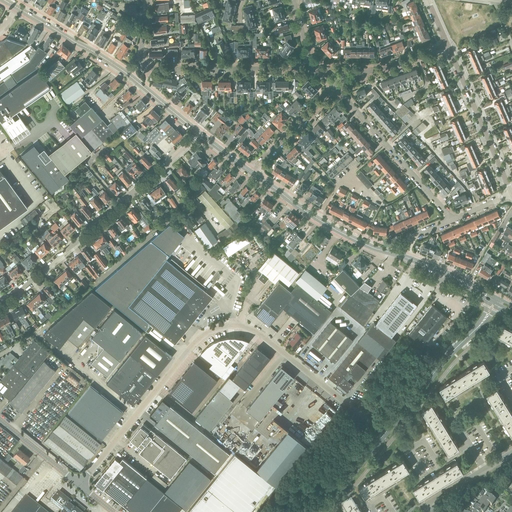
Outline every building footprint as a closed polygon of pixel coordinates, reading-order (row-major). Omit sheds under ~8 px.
[(55,0),(47,0),(47,1),(49,3),(46,8),(47,8),(45,11),(51,15),(57,5),(54,3),(55,0)] [(61,0),(58,6),(64,9),(67,3),(62,0),(61,0)] [(228,0),(226,10),(234,12),(235,9),(236,9),(237,5),(236,5),(237,2),(235,2),(235,0),(233,0),(230,0),(231,1),(228,0)] [(349,2),(348,6),(349,6),(347,14),(349,14),(351,12),(352,4),(358,4),(358,5),(358,0),(352,0),(352,2),(349,2)] [(370,6),(369,11),(368,11),(367,14),(372,15),(373,5),(370,5),(371,2),(370,1),(370,0),(364,0),(364,5),(370,6)] [(376,0),(376,5),(373,5),(372,15),(375,15),(376,8),(382,9),(382,5),(383,0),(376,0)] [(383,0),(382,5),(382,9),(388,10),(387,12),(390,13),(390,12),(394,13),(392,8),(392,6),(389,5),(389,0),(383,0)] [(405,0),(401,2),(403,7),(404,9),(405,11),(406,10),(416,6),(414,0),(410,2),(410,1),(409,0),(405,0)] [(169,3),(157,4),(157,11),(169,10),(169,3)] [(135,12),(136,5),(125,4),(124,11),(135,12)] [(245,16),(246,19),(255,16),(252,7),(249,8),(249,6),(245,7),(245,9),(244,10),(244,12),(243,12),(245,16)] [(272,15),(275,14),(284,12),(283,9),(282,9),(281,6),(270,9),(272,15)] [(416,6),(406,10),(406,12),(407,14),(408,16),(418,11),(416,6)] [(77,16),(79,17),(84,9),(82,7),(81,9),(78,8),(74,14),(77,16)] [(196,14),(200,23),(215,16),(211,7),(196,14)] [(311,16),(322,13),(321,13),(319,8),(310,10),(311,16)] [(78,18),(82,21),(88,11),(84,9),(79,17),(78,18)] [(62,21),(66,13),(65,13),(66,12),(63,10),(62,11),(60,10),(56,18),(62,21)] [(101,10),(97,17),(102,20),(106,13),(101,10)] [(234,14),(234,12),(226,10),(223,19),(226,19),(226,21),(230,22),(230,21),(232,21),(233,19),(234,19),(235,15),(234,14)] [(418,11),(408,16),(409,17),(409,18),(412,17),(413,20),(420,16),(418,11)] [(275,14),(276,18),(274,19),(274,21),(270,22),(271,25),(276,23),(276,21),(285,18),(284,15),(285,15),(284,12),(275,14)] [(72,13),(66,23),(67,24),(67,25),(68,25),(69,25),(70,26),(72,22),(73,23),(76,17),(77,16),(74,14),(72,13)] [(113,13),(111,16),(117,20),(117,19),(119,20),(121,22),(123,19),(113,13)] [(324,19),(322,13),(311,16),(313,22),(324,19)] [(251,29),(255,28),(255,26),(257,25),(255,16),(246,19),(247,21),(246,21),(247,26),(248,26),(249,28),(251,27),(251,29)] [(413,20),(410,21),(412,25),(412,26),(423,22),(420,16),(413,20)] [(84,20),(78,30),(78,31),(79,32),(80,33),(81,32),(82,33),(84,29),(85,30),(88,26),(89,24),(84,20)] [(423,22),(412,26),(413,27),(413,28),(414,31),(415,31),(425,27),(423,22)] [(92,23),(87,32),(89,34),(87,37),(88,37),(88,38),(90,39),(91,39),(92,40),(100,28),(92,23)] [(278,27),(279,29),(277,29),(278,33),(279,36),(279,35),(282,35),(282,32),(289,30),(287,24),(278,27)] [(155,33),(163,32),(163,34),(167,33),(166,25),(162,25),(162,27),(154,28),(155,29),(154,30),(154,31),(155,31),(155,33)] [(28,34),(26,33),(27,30),(19,26),(14,33),(18,36),(19,34),(23,37),(23,38),(25,39),(28,34)] [(219,26),(211,29),(213,33),(215,38),(217,37),(223,34),(221,30),(220,29),(219,26)] [(324,32),(327,31),(327,28),(323,29),(322,26),(314,28),(316,34),(324,32)] [(130,30),(129,29),(126,27),(120,38),(123,40),(130,30)] [(415,32),(414,32),(416,35),(417,36),(419,35),(427,32),(425,27),(415,31),(415,32)] [(34,28),(28,40),(27,41),(29,42),(28,43),(31,45),(30,43),(33,37),(36,39),(40,31),(34,28)] [(102,36),(97,43),(100,44),(100,45),(101,47),(102,46),(103,46),(110,35),(102,30),(99,35),(102,36)] [(327,31),(324,32),(316,34),(318,40),(326,38),(325,34),(328,34),(327,31)] [(427,32),(419,35),(422,41),(429,38),(427,32)] [(194,44),(189,44),(189,56),(190,56),(191,57),(193,57),(194,56),(195,56),(195,49),(195,46),(198,47),(198,41),(197,34),(194,34),(194,41),(194,44)] [(401,38),(396,40),(399,49),(405,47),(403,43),(406,42),(402,34),(399,35),(401,38)] [(283,46),(291,52),(293,49),(292,48),(294,46),(289,43),(290,41),(292,40),(291,38),(292,38),(291,35),(285,36),(286,40),(284,43),(285,43),(283,46)] [(25,54),(23,50),(0,66),(0,79),(11,72),(16,81),(36,67),(35,65),(46,53),(52,57),(54,54),(52,52),(54,49),(49,46),(53,39),(49,36),(42,48),(38,46),(35,51),(33,48),(25,54)] [(215,38),(217,44),(218,44),(222,54),(227,52),(223,42),(220,43),(217,37),(215,38)] [(6,38),(0,42),(0,62),(25,44),(6,38)] [(113,41),(107,49),(108,50),(109,51),(110,52),(111,52),(112,52),(116,46),(116,45),(119,41),(115,38),(113,42),(113,41)] [(253,45),(253,39),(251,39),(251,40),(250,40),(250,44),(244,44),(244,56),(247,56),(247,55),(250,55),(250,46),(253,46),(253,45)] [(350,56),(350,46),(344,46),(344,40),(341,40),(341,47),(344,47),(344,49),(344,56),(350,56)] [(399,49),(396,40),(390,42),(393,51),(399,49)] [(244,56),(244,44),(244,43),(237,43),(237,41),(235,41),(235,46),(237,47),(237,55),(240,55),(240,56),(244,56)] [(330,44),(328,42),(322,47),(326,52),(334,44),(332,42),(330,44)] [(393,51),(390,42),(384,44),(388,53),(388,54),(389,54),(393,53),(393,52),(393,51)] [(126,51),(129,47),(124,43),(116,55),(122,58),(124,55),(126,57),(128,54),(128,53),(128,52),(126,51)] [(469,57),(476,54),(475,50),(477,49),(476,47),(477,47),(478,49),(481,48),(478,43),(471,46),(473,48),(466,51),(469,57)] [(334,44),(326,52),(325,52),(327,54),(328,53),(330,56),(332,55),(338,55),(338,48),(336,48),(335,47),(336,46),(334,44)] [(380,46),(379,48),(379,49),(382,56),(388,53),(384,44),(380,46)] [(31,45),(29,46),(23,50),(25,54),(33,48),(31,45)] [(63,56),(67,49),(62,45),(57,52),(63,56)] [(291,52),(283,46),(280,51),(278,50),(277,52),(277,56),(280,56),(280,54),(281,52),(287,56),(288,54),(289,54),(291,52)] [(72,52),(67,49),(63,56),(67,59),(70,55),(72,52)] [(163,52),(162,52),(162,49),(158,49),(158,50),(153,50),(153,52),(150,52),(150,57),(158,57),(163,57),(163,52)] [(476,54),(469,57),(471,62),(479,59),(476,54)] [(58,59),(44,72),(49,80),(65,66),(58,59)] [(481,64),(479,59),(471,62),(474,67),(481,64)] [(73,62),(73,61),(65,68),(69,73),(71,71),(74,75),(83,68),(78,62),(75,64),(74,64),(74,65),(72,63),(73,62)] [(511,61),(503,65),(505,69),(511,66),(511,61)] [(434,72),(441,69),(439,63),(432,66),(434,72)] [(483,70),(481,64),(474,67),(476,73),(483,70)] [(12,115),(31,100),(51,86),(38,69),(0,96),(0,119),(12,136),(27,125),(20,116),(15,119),(12,115)] [(416,69),(411,71),(414,79),(417,77),(419,81),(421,81),(420,76),(419,76),(416,69)] [(444,74),(441,69),(434,72),(436,77),(444,74)] [(85,78),(84,80),(90,86),(92,84),(93,84),(95,81),(94,80),(97,77),(98,76),(92,70),(85,78)] [(411,71),(405,73),(408,81),(412,79),(413,84),(415,83),(414,79),(411,71)] [(408,81),(405,73),(400,76),(402,83),(406,81),(408,86),(410,85),(408,81)] [(4,82),(0,84),(0,93),(8,88),(9,89),(16,84),(10,74),(3,79),(4,82)] [(444,74),(436,77),(439,82),(446,79),(444,74)] [(491,77),(490,74),(481,78),(483,83),(490,80),(489,78),(491,77)] [(78,80),(60,93),(68,104),(84,92),(81,88),(77,82),(80,80),(81,81),(82,81),(83,79),(80,76),(79,76),(77,79),(78,80)] [(400,76),(394,78),(397,85),(400,84),(402,88),(403,87),(404,87),(402,83),(400,76)] [(163,78),(155,77),(153,84),(161,86),(161,85),(172,88),(177,89),(178,88),(178,87),(187,82),(184,77),(180,80),(180,81),(179,81),(163,77),(163,78)] [(114,89),(120,82),(116,78),(112,82),(109,84),(114,89)] [(397,89),(398,89),(397,85),(394,78),(388,80),(391,87),(394,86),(396,90),(397,89)] [(446,79),(439,82),(441,88),(448,85),(446,79)] [(289,83),(289,80),(282,80),(282,89),(289,89),(289,92),(292,92),(292,93),(294,92),(295,91),(295,88),(295,83),(289,83)] [(306,92),(314,84),(311,81),(310,82),(308,80),(301,87),(306,92)] [(391,87),(388,80),(381,82),(384,89),(389,88),(390,92),(392,91),(391,87)] [(490,80),(483,83),(485,88),(492,85),(495,84),(494,82),(491,83),(490,80)] [(202,89),(204,89),(204,95),(201,91),(199,93),(202,96),(201,97),(205,100),(206,103),(207,103),(207,95),(207,81),(202,81),(202,89)] [(225,81),(225,89),(228,89),(228,91),(228,92),(228,99),(230,99),(230,102),(234,102),(234,92),(231,92),(231,86),(231,81),(225,81)] [(236,90),(236,92),(234,92),(234,102),(237,102),(237,94),(239,94),(240,93),(240,90),(244,90),(244,81),(237,81),(237,90),(236,90)] [(256,91),(253,91),(253,96),(256,96),(256,93),(263,93),(263,90),(263,81),(256,81),(257,90),(256,90),(256,91)] [(100,88),(103,91),(109,85),(106,82),(100,88)] [(317,87),(314,84),(306,92),(311,97),(318,90),(316,88),(317,87)] [(495,84),(492,85),(485,88),(487,93),(494,90),(493,87),(495,86),(495,84)] [(364,96),(367,95),(364,88),(357,91),(359,97),(361,100),(364,97),(364,96)] [(128,90),(125,94),(124,93),(122,96),(127,100),(133,94),(128,90)] [(297,90),(295,93),(298,96),(301,99),(303,96),(297,90)] [(494,90),(487,93),(489,98),(499,94),(498,91),(495,92),(494,90)] [(177,103),(183,96),(180,94),(181,92),(179,91),(178,92),(177,92),(175,95),(172,99),(177,103)] [(444,100),(451,97),(449,92),(444,93),(442,95),(444,100)] [(191,100),(189,102),(188,102),(186,104),(187,105),(183,109),(188,113),(194,106),(192,104),(198,97),(194,93),(189,98),(191,100)] [(371,111),(377,106),(375,103),(376,102),(375,100),(380,95),(377,93),(375,95),(372,98),(374,100),(367,106),(369,108),(368,109),(368,110),(370,111),(371,111)] [(444,100),(445,103),(443,104),(444,106),(453,102),(451,97),(444,100)] [(506,104),(503,98),(494,102),(496,108),(503,105),(506,104)] [(296,99),(292,104),(298,110),(302,105),(296,99)] [(24,153),(21,155),(52,193),(60,187),(69,179),(64,173),(92,151),(113,132),(107,125),(102,119),(91,106),(85,100),(75,109),(81,115),(70,124),(69,125),(75,132),(49,154),(50,156),(45,159),(34,145),(29,149),(24,153)] [(140,111),(146,104),(141,100),(136,106),(140,111)] [(455,107),(453,102),(444,106),(445,108),(447,107),(448,110),(455,107)] [(282,103),(280,105),(284,110),(289,115),(290,114),(289,112),(290,111),(291,112),(293,115),(298,110),(292,104),(290,106),(288,104),(285,106),(282,103)] [(407,112),(409,110),(403,104),(395,111),(401,117),(403,116),(405,114),(407,112)] [(331,110),(336,115),(342,122),(346,118),(344,115),(341,117),(339,115),(342,113),(335,106),(331,110)] [(377,106),(371,111),(376,116),(381,111),(377,106)] [(147,122),(156,112),(153,109),(147,115),(148,116),(144,119),(147,122)] [(195,117),(194,118),(199,122),(200,121),(202,123),(208,115),(202,110),(200,109),(197,113),(197,114),(195,117)] [(508,109),(498,113),(501,118),(508,115),(507,112),(509,111),(508,109)] [(331,110),(326,114),(332,119),(336,115),(331,110)] [(130,122),(132,120),(129,116),(127,118),(121,111),(111,120),(119,130),(127,123),(127,124),(130,122)] [(277,116),(284,122),(288,118),(282,111),(277,116)] [(381,111),(376,116),(377,117),(376,118),(376,119),(378,121),(379,121),(380,120),(385,115),(381,111)] [(156,112),(147,122),(150,125),(153,121),(154,122),(160,116),(156,112)] [(218,112),(213,118),(216,121),(218,119),(220,121),(223,123),(216,131),(221,136),(225,130),(226,131),(231,124),(226,121),(229,117),(226,115),(225,114),(223,117),(218,112)] [(275,113),(271,118),(268,116),(265,113),(263,115),(270,122),(272,120),(272,121),(273,120),(279,127),(284,122),(277,116),(275,113)] [(385,115),(380,120),(384,125),(391,119),(389,120),(387,118),(389,116),(388,113),(385,115)] [(326,114),(325,116),(324,115),(323,115),(322,117),(322,118),(322,119),(327,124),(329,122),(332,124),(333,123),(331,120),(332,119),(326,114)] [(508,115),(501,118),(503,123),(511,119),(511,117),(511,116),(509,117),(508,115)] [(165,119),(157,127),(156,126),(150,132),(149,130),(145,134),(148,137),(153,141),(157,144),(174,129),(171,126),(172,126),(165,119)] [(395,123),(391,119),(384,125),(388,130),(396,123),(395,123)] [(130,122),(127,124),(120,130),(128,139),(137,131),(130,122)] [(233,129),(241,136),(247,129),(239,122),(233,129)] [(352,124),(350,122),(345,127),(343,125),(340,128),(342,130),(343,129),(347,134),(349,132),(355,127),(354,126),(355,126),(355,125),(354,124),(353,123),(352,124)] [(324,130),(322,128),(323,128),(318,123),(312,129),(319,136),(323,132),(322,131),(324,130)] [(398,125),(396,123),(388,130),(392,134),(395,132),(396,135),(401,130),(397,125),(398,125)] [(460,123),(452,127),(454,130),(451,131),(452,133),(462,129),(460,123)] [(264,124),(262,126),(265,130),(270,135),(271,135),(275,131),(270,125),(267,128),(264,124)] [(511,131),(511,125),(510,126),(503,129),(505,135),(511,131)] [(359,131),(355,127),(349,132),(353,136),(359,131)] [(174,129),(157,144),(160,148),(162,150),(165,148),(167,150),(183,136),(176,129),(175,130),(174,129)] [(462,129),(452,133),(453,135),(455,134),(457,137),(464,134),(462,129)] [(261,134),(266,139),(270,135),(265,130),(261,134)] [(329,136),(332,141),(334,139),(331,134),(328,130),(325,132),(328,136),(329,136)] [(363,136),(359,131),(353,136),(357,141),(363,136)] [(153,141),(148,137),(148,138),(140,132),(137,135),(145,142),(146,140),(151,144),(153,141)] [(308,132),(304,137),(311,143),(315,139),(308,132)] [(406,134),(404,132),(402,133),(404,136),(398,141),(402,145),(408,140),(406,138),(408,136),(406,134)] [(261,134),(257,138),(262,144),(262,143),(263,143),(265,142),(265,141),(266,139),(261,134)] [(464,134),(457,137),(458,139),(453,141),(454,144),(456,143),(466,139),(464,134)] [(363,136),(357,141),(355,143),(356,145),(359,142),(361,145),(367,140),(363,136)] [(311,143),(304,137),(299,141),(303,145),(301,147),(305,151),(308,155),(311,153),(307,149),(309,147),(308,146),(311,143)] [(250,142),(247,145),(243,151),(245,153),(244,153),(247,155),(248,155),(252,149),(250,147),(252,144),(256,148),(259,144),(253,138),(250,142)] [(408,141),(408,140),(402,145),(407,150),(412,145),(413,144),(409,139),(408,141)] [(371,145),(367,140),(361,145),(365,150),(371,145)] [(241,151),(241,150),(243,151),(247,145),(243,142),(238,148),(239,148),(238,149),(241,151)] [(473,149),(471,143),(461,148),(462,150),(465,149),(466,152),(473,149)] [(413,144),(412,145),(407,150),(411,155),(417,150),(414,147),(415,146),(413,144)] [(148,149),(146,151),(148,154),(150,152),(151,151),(152,152),(153,152),(153,153),(152,154),(154,157),(155,156),(158,158),(162,155),(157,149),(156,148),(153,145),(149,150),(148,149)] [(365,150),(363,152),(369,158),(374,154),(372,152),(375,149),(371,145),(365,150)] [(300,156),(298,154),(300,151),(295,146),(291,150),(298,158),(300,156)] [(449,150),(443,152),(444,156),(454,151),(453,151),(456,149),(455,147),(449,150)] [(202,158),(200,156),(203,153),(199,149),(193,156),(197,160),(201,164),(203,166),(207,162),(202,158)] [(473,149),(466,152),(467,155),(465,156),(466,158),(475,154),(473,149)] [(126,150),(123,153),(129,159),(131,156),(126,150)] [(291,150),(289,152),(288,152),(286,153),(286,154),(286,155),(288,157),(286,159),(290,163),(297,167),(298,168),(299,166),(295,163),(299,159),(298,158),(291,150)] [(421,154),(417,150),(411,155),(415,159),(421,154)] [(106,157),(109,162),(114,158),(108,151),(103,156),(105,158),(106,157)] [(305,151),(302,154),(308,161),(310,162),(312,164),(315,162),(314,161),(311,158),(305,151)] [(350,162),(354,159),(348,152),(344,155),(350,162)] [(377,163),(383,158),(378,153),(373,158),(377,163)] [(421,154),(415,159),(417,161),(415,162),(418,165),(419,164),(425,159),(421,154)] [(470,162),(477,159),(475,154),(466,158),(467,160),(466,160),(467,163),(470,162)] [(350,162),(344,155),(340,158),(347,165),(350,162)] [(147,167),(151,163),(146,157),(145,158),(143,156),(139,159),(141,162),(142,161),(147,167)] [(197,160),(193,156),(188,160),(195,166),(197,169),(201,165),(203,166),(205,169),(206,168),(203,166),(201,164),(197,160)] [(337,161),(343,168),(347,165),(340,158),(337,161)] [(383,158),(377,163),(381,168),(387,163),(383,158)] [(209,164),(207,162),(203,166),(206,168),(207,167),(210,170),(212,168),(217,162),(213,159),(209,164)] [(479,164),(477,159),(470,162),(472,167),(479,164)] [(333,164),(340,171),(343,168),(337,161),(333,164)] [(130,164),(139,174),(143,171),(135,162),(133,162),(130,164)] [(282,179),(286,172),(284,171),(288,164),(286,162),(281,169),(277,175),(279,177),(279,178),(281,179),(282,178),(282,179)] [(381,168),(379,170),(376,173),(378,175),(382,172),(382,171),(383,170),(385,172),(391,167),(387,163),(381,168)] [(139,174),(130,164),(131,166),(127,169),(130,172),(129,172),(135,178),(139,174)] [(330,168),(336,175),(340,171),(333,164),(330,168)] [(429,174),(434,169),(430,164),(424,170),(429,174)] [(434,169),(429,174),(433,179),(438,174),(437,172),(440,169),(440,168),(442,166),(441,164),(434,169)] [(185,179),(190,174),(183,165),(177,170),(185,179)] [(115,176),(106,166),(104,168),(112,178),(115,176)] [(221,166),(216,172),(214,170),(208,176),(210,177),(211,176),(215,180),(225,170),(221,166)] [(277,175),(281,169),(276,166),(272,172),(277,175)] [(385,172),(388,175),(385,177),(382,180),(384,182),(387,179),(390,177),(389,177),(395,172),(391,167),(385,172)] [(332,178),(336,175),(330,168),(326,171),(332,178)] [(477,172),(474,173),(477,178),(480,177),(487,174),(484,168),(477,172)] [(0,227),(28,208),(0,169),(0,227)] [(131,181),(123,172),(123,171),(122,170),(117,175),(118,176),(127,185),(131,181)] [(300,180),(305,172),(303,171),(302,170),(297,178),(300,180)] [(308,170),(303,177),(307,180),(312,172),(309,170),(308,170)] [(291,176),(286,172),(282,179),(287,182),(291,176)] [(389,177),(390,177),(393,181),(399,176),(395,172),(389,177)] [(217,182),(217,183),(212,188),(209,191),(217,200),(222,195),(217,190),(225,181),(227,183),(232,178),(233,176),(229,173),(224,178),(222,180),(220,178),(217,182)] [(443,179),(438,174),(433,179),(434,181),(433,182),(435,184),(436,184),(437,183),(437,184),(443,179)] [(487,174),(480,177),(482,182),(489,179),(487,174)] [(296,179),(291,176),(287,182),(292,185),(296,179)] [(393,181),(394,181),(390,185),(392,187),(390,189),(392,191),(397,186),(403,181),(399,176),(393,181)] [(180,188),(175,182),(173,179),(172,180),(170,177),(165,180),(170,186),(170,187),(175,192),(180,188)] [(443,179),(437,184),(441,188),(447,183),(445,181),(446,180),(444,178),(443,179)] [(489,179),(482,182),(484,187),(491,184),(489,179)] [(228,187),(225,190),(229,194),(230,193),(232,191),(233,192),(241,184),(237,180),(232,186),(230,185),(228,187)] [(111,183),(108,185),(111,190),(112,189),(116,193),(122,189),(115,181),(112,184),(111,183)] [(403,181),(397,186),(400,188),(402,190),(407,185),(403,181)] [(200,182),(196,186),(201,192),(206,187),(202,184),(200,182)] [(300,184),(301,185),(297,189),(303,194),(306,190),(305,189),(308,186),(302,182),(300,184)] [(447,183),(441,188),(445,193),(451,188),(447,183)] [(491,184),(484,187),(487,192),(494,189),(491,184)] [(64,192),(66,194),(72,189),(76,193),(78,191),(73,185),(64,192)] [(97,195),(92,189),(93,190),(92,190),(88,185),(86,187),(94,197),(90,200),(98,209),(102,205),(97,199),(99,198),(96,195),(97,195)] [(166,193),(164,192),(160,185),(157,187),(157,186),(154,188),(161,197),(166,193)] [(250,190),(246,186),(238,195),(243,199),(242,199),(242,200),(243,201),(247,198),(245,196),(250,190)] [(314,201),(321,190),(322,189),(320,187),(319,188),(318,188),(315,193),(313,191),(314,189),(311,187),(307,193),(310,195),(309,197),(314,201)] [(341,187),(338,194),(344,197),(347,190),(341,187)] [(161,197),(154,188),(151,191),(149,193),(155,201),(161,197)] [(110,198),(102,189),(100,191),(102,193),(100,195),(106,202),(110,198)] [(206,190),(199,196),(227,228),(234,222),(227,214),(225,211),(221,207),(206,190)] [(321,190),(314,201),(319,204),(321,202),(323,204),(327,198),(324,196),(323,198),(321,196),(324,192),(321,190)] [(79,193),(87,202),(90,200),(82,191),(79,193)] [(242,203),(241,204),(244,206),(249,200),(250,199),(253,202),(255,201),(260,196),(256,192),(251,197),(249,195),(247,198),(243,201),(242,203)] [(80,205),(81,206),(79,209),(82,212),(82,211),(87,217),(92,213),(85,205),(87,202),(79,193),(81,195),(78,198),(82,203),(80,205)] [(459,196),(462,203),(468,201),(465,193),(459,196)] [(462,203),(459,196),(453,199),(456,206),(462,203)] [(163,218),(160,213),(154,204),(151,206),(145,198),(140,202),(145,208),(147,211),(151,207),(155,213),(154,214),(159,221),(164,218),(163,218)] [(263,211),(269,201),(264,198),(260,204),(262,206),(260,209),(263,211)] [(228,201),(223,206),(222,207),(231,215),(237,208),(241,204),(242,203),(243,201),(242,200),(240,202),(238,200),(234,203),(230,199),(228,201)] [(174,201),(170,203),(178,215),(182,212),(179,208),(177,205),(174,201)] [(269,201),(263,211),(266,212),(268,209),(270,211),(274,204),(269,201)] [(335,214),(338,207),(329,202),(327,206),(331,207),(329,211),(335,214)] [(342,206),(339,205),(338,207),(335,214),(341,217),(344,210),(345,208),(342,206)] [(344,210),(341,217),(346,220),(350,213),(351,211),(353,207),(350,206),(348,209),(347,211),(344,210)] [(422,207),(423,211),(421,212),(425,219),(430,217),(425,206),(422,207)] [(355,208),(354,207),(353,207),(351,211),(350,213),(346,220),(352,223),(356,216),(352,214),(353,212),(354,212),(356,208),(355,208)] [(142,220),(147,226),(143,228),(147,233),(152,229),(150,225),(140,212),(138,214),(136,212),(133,208),(128,212),(133,218),(132,219),(134,222),(138,219),(139,221),(142,220)] [(160,213),(163,218),(164,217),(165,218),(169,215),(168,214),(170,213),(167,208),(160,213)] [(237,208),(231,215),(238,222),(244,215),(237,208)] [(410,209),(409,208),(406,209),(407,211),(410,217),(413,224),(419,222),(416,215),(413,216),(411,213),(412,213),(410,209)] [(500,209),(497,210),(492,212),(495,219),(496,222),(497,225),(499,222),(498,221),(497,218),(500,216),(499,214),(503,213),(501,209),(501,208),(500,209)] [(35,209),(27,215),(31,221),(39,215),(35,209)] [(83,221),(78,215),(79,213),(77,210),(70,215),(73,219),(78,225),(83,221)] [(204,219),(197,210),(193,213),(200,222),(202,221),(203,220),(202,220),(204,219)] [(398,219),(399,222),(402,229),(407,227),(404,220),(401,213),(399,214),(397,210),(394,211),(396,216),(397,220),(398,219)] [(410,217),(407,211),(404,212),(403,210),(401,211),(401,213),(404,220),(407,227),(413,224),(410,217)] [(359,217),(356,216),(352,223),(358,226),(361,219),(364,213),(362,211),(359,217)] [(288,215),(287,214),(281,220),(283,222),(286,224),(287,223),(289,221),(294,215),(291,212),(288,215)] [(425,219),(421,212),(418,214),(416,215),(419,222),(425,219)] [(495,219),(492,212),(486,215),(489,221),(495,219)] [(369,228),(371,224),(367,222),(365,221),(368,215),(364,213),(361,219),(358,226),(364,229),(366,226),(369,228)] [(63,217),(65,220),(62,222),(63,223),(70,232),(74,228),(69,222),(69,223),(66,220),(68,218),(65,214),(63,217)] [(299,220),(294,215),(289,221),(287,223),(293,227),(299,220)] [(489,221),(486,215),(480,217),(483,224),(489,221)] [(20,220),(24,226),(30,221),(26,216),(20,220)] [(117,221),(116,221),(119,225),(118,226),(121,231),(121,230),(126,227),(128,230),(130,228),(128,225),(124,219),(123,220),(121,217),(119,219),(118,219),(117,220),(117,221)] [(480,217),(475,219),(478,226),(483,224),(480,217)] [(475,219),(469,222),(472,229),(478,226),(475,219)] [(272,227),(266,221),(256,230),(264,240),(279,225),(276,222),(272,227)] [(399,222),(389,226),(391,230),(395,229),(396,232),(402,229),(399,222)] [(472,229),(469,222),(464,224),(467,231),(472,229)] [(59,227),(61,229),(66,236),(67,234),(68,235),(70,234),(69,233),(70,232),(63,223),(59,227)] [(208,248),(218,241),(210,230),(210,229),(208,226),(208,227),(205,223),(195,230),(208,248)] [(374,225),(371,224),(369,228),(373,230),(373,233),(380,234),(380,226),(381,223),(378,223),(377,226),(374,225)] [(381,223),(380,226),(380,234),(386,234),(387,232),(391,230),(389,226),(387,227),(383,226),(383,224),(381,223)] [(169,224),(94,289),(144,329),(148,332),(152,327),(153,327),(149,324),(150,323),(174,343),(179,337),(189,325),(202,309),(207,303),(212,297),(212,296),(203,289),(205,286),(171,259),(169,262),(165,259),(172,251),(178,244),(184,236),(169,224)] [(464,224),(458,227),(461,234),(467,231),(464,224)] [(109,228),(108,229),(114,238),(117,236),(118,237),(119,236),(119,235),(112,226),(111,227),(110,226),(108,228),(109,228)] [(504,234),(501,238),(500,239),(504,241),(505,240),(511,229),(507,226),(502,233),(504,234)] [(461,234),(458,227),(452,229),(455,236),(461,234)] [(504,241),(503,243),(501,246),(504,248),(505,249),(511,253),(511,246),(508,243),(511,238),(511,239),(511,238),(511,228),(511,229),(505,240),(504,241)] [(452,229),(447,232),(450,239),(455,236),(452,229)] [(287,236),(290,233),(288,230),(278,238),(281,241),(284,239),(284,238),(286,235),(287,236)] [(498,230),(495,236),(492,241),(495,243),(496,240),(497,240),(499,236),(501,232),(498,230)] [(54,232),(51,234),(58,242),(62,239),(57,232),(56,233),(55,231),(54,232)] [(58,242),(51,234),(49,232),(45,236),(54,246),(58,242)] [(257,232),(252,235),(260,247),(265,244),(257,232)] [(451,241),(450,239),(447,232),(441,234),(444,241),(447,240),(450,247),(453,245),(451,241)] [(290,233),(287,236),(288,237),(287,238),(290,241),(286,246),(289,248),(300,236),(296,234),(294,237),(290,233)] [(102,235),(97,238),(102,245),(104,247),(108,252),(108,253),(110,251),(107,247),(106,248),(105,246),(109,244),(108,243),(102,235)] [(300,236),(289,248),(284,254),(287,257),(291,262),(296,256),(291,252),(302,239),(300,236)] [(329,239),(325,236),(320,242),(321,243),(320,245),(317,243),(315,245),(320,250),(324,245),(329,239)] [(432,240),(433,238),(433,237),(432,237),(431,237),(430,239),(429,242),(428,242),(427,245),(424,244),(423,246),(422,246),(421,246),(420,248),(421,250),(422,250),(422,251),(427,253),(430,246),(432,240)] [(102,245),(97,238),(92,242),(97,249),(99,247),(103,252),(105,252),(106,254),(107,252),(108,253),(108,252),(104,247),(102,245)] [(435,239),(433,238),(432,240),(430,246),(427,253),(433,255),(436,248),(432,247),(434,241),(435,239)] [(41,243),(39,245),(40,246),(46,253),(47,252),(47,251),(50,249),(44,243),(43,241),(41,243)] [(310,244),(308,242),(300,253),(301,254),(303,251),(304,252),(310,244)] [(127,251),(121,243),(117,246),(123,254),(127,251)] [(46,253),(40,246),(39,245),(38,245),(37,244),(33,248),(35,251),(40,257),(42,255),(43,255),(46,253)] [(318,252),(310,245),(308,248),(316,255),(318,252)] [(31,250),(28,246),(25,248),(28,251),(23,255),(26,258),(31,264),(36,260),(31,254),(33,253),(31,250)] [(333,247),(328,255),(338,261),(343,255),(336,250),(333,247)] [(455,247),(452,254),(449,253),(446,260),(452,262),(455,255),(456,253),(458,249),(455,247)] [(88,260),(92,257),(86,248),(81,252),(88,260)] [(441,250),(436,248),(433,255),(439,257),(441,250)] [(313,253),(311,256),(305,250),(303,253),(311,260),(315,255),(313,253)] [(259,269),(262,272),(258,277),(265,282),(269,277),(275,282),(279,277),(289,285),(300,273),(274,251),(259,269)] [(102,265),(104,267),(107,265),(98,252),(94,254),(102,265)] [(482,266),(480,269),(478,273),(482,276),(494,258),(490,256),(490,255),(487,253),(486,253),(482,260),(482,261),(485,262),(483,267),(482,266)] [(455,255),(452,262),(459,265),(461,258),(455,255)] [(74,259),(81,269),(85,265),(78,256),(74,259)] [(363,270),(368,265),(363,260),(364,259),(361,256),(358,259),(358,260),(356,262),(355,261),(351,265),(355,268),(356,267),(358,270),(361,273),(364,270),(363,270)] [(31,264),(26,258),(21,262),(27,268),(31,264)] [(467,260),(461,258),(459,265),(465,267),(467,260)] [(494,258),(482,276),(486,279),(489,275),(491,277),(493,273),(491,272),(493,270),(492,270),(493,267),(495,264),(497,261),(494,258)] [(81,269),(74,259),(69,263),(76,272),(81,269)] [(467,260),(465,267),(471,269),(474,263),(467,260)] [(87,264),(88,265),(92,271),(97,277),(100,274),(91,261),(87,264)] [(16,264),(12,267),(18,275),(23,272),(16,264)] [(496,273),(499,276),(507,265),(505,264),(504,266),(502,264),(496,273)] [(11,268),(12,268),(7,272),(13,279),(18,275),(12,267),(11,268)] [(373,295),(368,292),(372,286),(365,281),(360,286),(343,268),(340,271),(334,277),(351,294),(346,298),(341,306),(363,324),(367,319),(380,300),(377,297),(380,292),(377,290),(373,295)] [(305,269),(296,281),(317,298),(327,286),(305,269)] [(74,278),(72,276),(66,270),(62,273),(68,280),(69,282),(68,283),(70,284),(72,282),(71,280),(74,278)] [(364,280),(365,281),(373,274),(371,272),(368,276),(364,280)] [(68,280),(62,273),(58,277),(63,283),(68,280)] [(0,278),(0,281),(4,287),(9,283),(4,276),(0,278)] [(63,283),(58,277),(53,281),(56,284),(54,285),(57,289),(58,290),(60,292),(62,295),(65,293),(62,289),(65,286),(63,283)] [(511,285),(508,283),(498,277),(495,281),(509,289),(507,292),(511,294),(511,285)] [(79,282),(84,288),(88,285),(83,279),(79,282)] [(383,280),(377,288),(386,294),(388,291),(387,291),(391,285),(387,283),(383,280)] [(291,292),(279,282),(263,301),(279,314),(284,308),(310,330),(308,333),(309,334),(312,337),(314,333),(320,327),(333,311),(298,283),(291,292)] [(54,292),(55,291),(49,285),(44,289),(50,295),(54,292)] [(91,291),(49,328),(48,328),(43,335),(59,348),(67,338),(78,347),(111,307),(91,291)] [(401,292),(376,323),(392,336),(410,313),(411,313),(418,304),(413,300),(412,301),(401,292)] [(49,304),(46,300),(40,293),(36,296),(41,303),(44,301),(47,305),(49,304)] [(36,296),(31,300),(37,307),(41,303),(36,296)] [(50,296),(48,298),(52,303),(54,305),(56,303),(51,298),(52,297),(50,296)] [(37,307),(31,300),(27,304),(32,310),(35,308),(37,310),(39,309),(37,307)] [(279,314),(263,301),(254,313),(269,326),(279,314)] [(440,312),(432,305),(409,333),(424,346),(447,317),(442,313),(444,312),(442,310),(440,312)] [(26,321),(23,316),(26,314),(22,307),(17,310),(27,327),(29,325),(27,321),(26,321)] [(114,309),(91,337),(103,347),(91,362),(107,375),(119,360),(142,332),(140,330),(116,311),(114,309)] [(27,327),(17,310),(12,313),(16,320),(19,318),(22,323),(24,322),(26,327),(27,327)] [(12,330),(9,324),(11,323),(7,316),(2,318),(12,336),(14,334),(12,330)] [(12,336),(2,318),(0,319),(0,327),(1,328),(4,327),(7,333),(9,337),(12,336)] [(335,362),(353,340),(331,321),(313,344),(335,362)] [(353,375),(358,379),(377,356),(381,359),(397,340),(392,336),(376,323),(374,322),(329,377),(347,392),(353,385),(345,378),(349,372),(350,372),(353,375)] [(496,335),(511,343),(511,329),(502,324),(496,335)] [(296,348),(304,338),(297,333),(289,342),(296,348)] [(309,334),(303,341),(306,343),(312,337),(309,334)] [(145,335),(106,382),(133,404),(156,375),(171,356),(145,335)] [(209,366),(221,376),(249,341),(242,339),(242,338),(242,339),(235,338),(235,337),(235,338),(228,338),(228,337),(227,337),(227,338),(221,339),(220,339),(214,342),(208,346),(207,346),(208,346),(203,351),(202,351),(201,353),(212,363),(209,366)] [(0,396),(2,394),(9,400),(49,352),(34,340),(18,359),(16,357),(13,360),(16,362),(13,365),(10,369),(1,380),(0,379),(0,396)] [(258,347),(257,347),(232,378),(240,385),(245,389),(267,362),(266,362),(269,358),(257,348),(258,347)] [(14,357),(10,353),(8,355),(7,354),(4,358),(10,362),(14,357)] [(4,358),(2,356),(0,359),(0,362),(2,364),(2,363),(10,369),(13,365),(10,362),(4,358)] [(55,371),(44,361),(10,402),(21,412),(55,371)] [(169,392),(192,411),(218,380),(194,361),(191,365),(183,375),(180,378),(181,378),(173,388),(172,388),(169,392)] [(439,388),(445,398),(489,371),(483,361),(439,388)] [(278,371),(247,409),(260,420),(294,377),(289,373),(289,374),(286,372),(286,371),(286,370),(285,371),(282,368),(279,372),(278,371)] [(70,373),(65,379),(74,387),(79,381),(70,373)] [(229,376),(195,418),(210,429),(233,400),(230,398),(240,385),(232,378),(229,376)] [(90,385),(68,413),(101,439),(123,412),(90,385)] [(486,394),(511,437),(511,414),(496,388),(486,394)] [(150,415),(158,421),(155,424),(215,473),(230,454),(163,400),(150,415)] [(432,403),(422,410),(426,416),(429,422),(439,438),(443,444),(449,454),(459,447),(451,435),(449,432),(437,413),(436,410),(432,403)] [(100,444),(65,416),(44,442),(79,470),(100,444)] [(137,431),(135,433),(130,439),(142,449),(141,450),(149,456),(147,459),(170,478),(186,458),(143,423),(137,431)] [(257,470),(276,485),(307,446),(288,431),(257,470)] [(17,461),(24,453),(19,449),(13,455),(16,457),(15,459),(17,461)] [(248,511),(265,492),(268,495),(276,485),(235,452),(186,511),(248,511)] [(24,453),(17,461),(20,463),(21,462),(24,464),(29,457),(24,453)] [(23,477),(0,458),(0,471),(16,485),(23,477)] [(95,483),(95,484),(95,483),(98,486),(101,488),(101,489),(102,488),(103,490),(104,489),(123,504),(132,511),(178,511),(183,507),(186,510),(211,479),(190,461),(164,492),(123,458),(120,462),(119,461),(119,460),(118,461),(116,458),(115,458),(113,461),(112,461),(113,461),(110,464),(107,468),(108,468),(105,471),(105,470),(105,471),(103,474),(100,477),(98,480),(97,480),(98,480),(95,483)] [(402,460),(358,487),(365,497),(408,470),(402,460)] [(419,484),(413,488),(419,498),(426,494),(432,491),(447,481),(453,477),(463,471),(457,461),(444,469),(441,471),(422,482),(419,484)] [(83,511),(85,511),(79,505),(76,508),(71,504),(70,503),(58,493),(55,496),(53,495),(52,497),(54,498),(51,501),(63,511),(62,511),(44,511),(25,497),(12,511),(83,511)] [(495,500),(491,497),(492,495),(490,494),(489,493),(488,495),(485,498),(488,500),(486,502),(489,504),(491,505),(495,500)] [(483,497),(479,503),(487,508),(489,504),(486,502),(488,500),(485,498),(483,497)] [(477,501),(475,505),(477,506),(479,508),(478,510),(481,511),(480,511),(483,511),(487,508),(479,503),(477,501)] [(340,509),(342,511),(356,511),(351,503),(340,509)]
